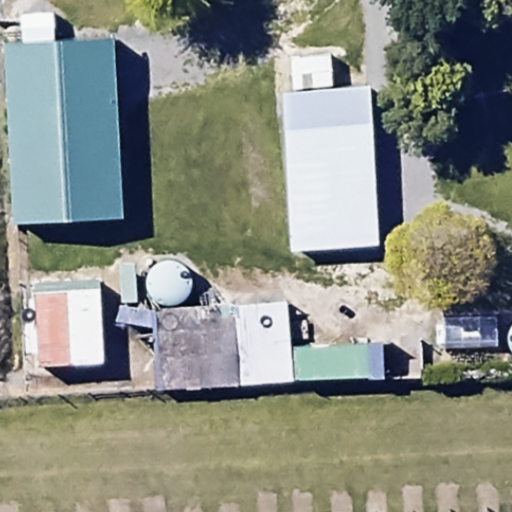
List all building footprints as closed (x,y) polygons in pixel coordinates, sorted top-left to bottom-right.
[(388,19),(303,21),(304,54),(358,52),(358,64),(377,64),(377,51),(389,51),(388,19)] [(289,98),(280,98),(287,273),(327,272),(327,259),(374,257),(368,88),(327,90),(326,57),(287,59),(289,98)] [(34,105),(37,141),(114,135),(111,100),(34,105)] [(33,184),(35,218),(119,214),(117,179),(33,184)] [(261,321),(260,309),(195,310),(195,390),(288,389),(287,321),(261,321)] [(297,369),(297,402),(380,402),(380,369),(297,369)]
